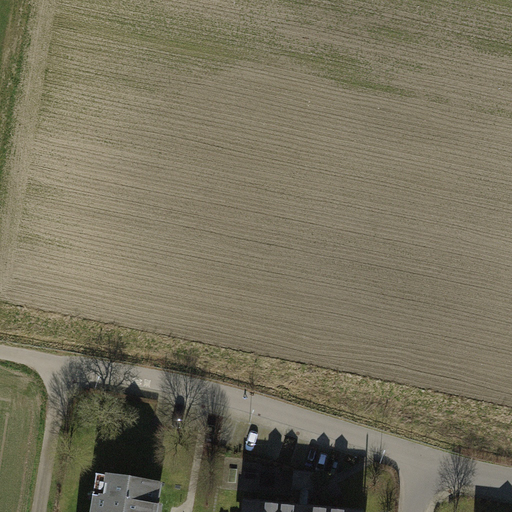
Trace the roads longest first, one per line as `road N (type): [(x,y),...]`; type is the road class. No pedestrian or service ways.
road 1 (residential): [(64,364),(210,394),(432,465)]
road 2 (track): [(40,511),(64,364),(0,353)]
